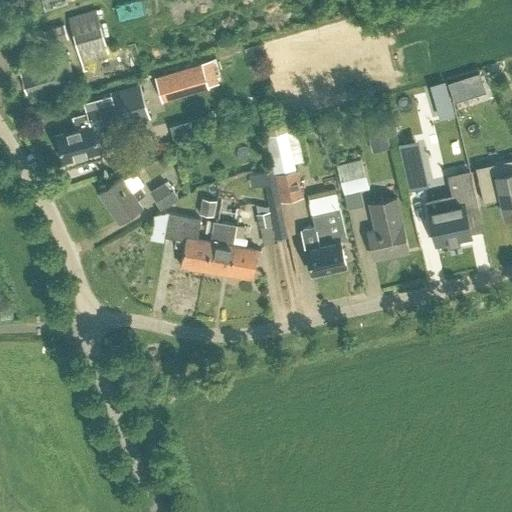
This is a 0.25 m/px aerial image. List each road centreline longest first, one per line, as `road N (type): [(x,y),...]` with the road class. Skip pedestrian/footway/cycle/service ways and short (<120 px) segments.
road 1 (residential): [(79,320),(239,333),(511,269)]
road 2 (residential): [(79,320),(82,285),(0,130)]
road 3 (residential): [(79,320),(157,511)]
